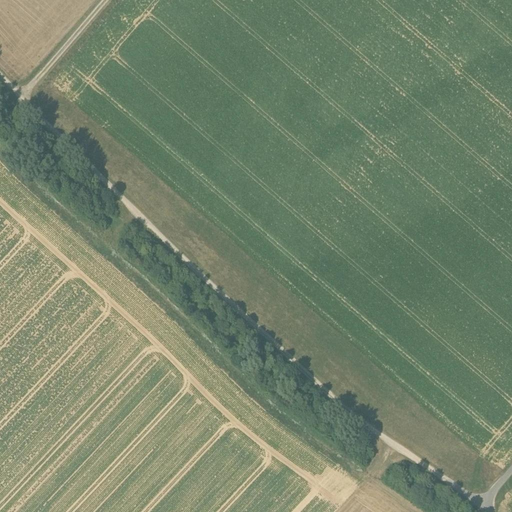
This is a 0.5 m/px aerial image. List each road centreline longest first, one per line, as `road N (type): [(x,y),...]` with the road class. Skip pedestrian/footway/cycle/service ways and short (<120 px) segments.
road 1 (track): [(0,73),(143,223),(322,387),(484,506)]
road 2 (track): [(21,96),(103,0)]
